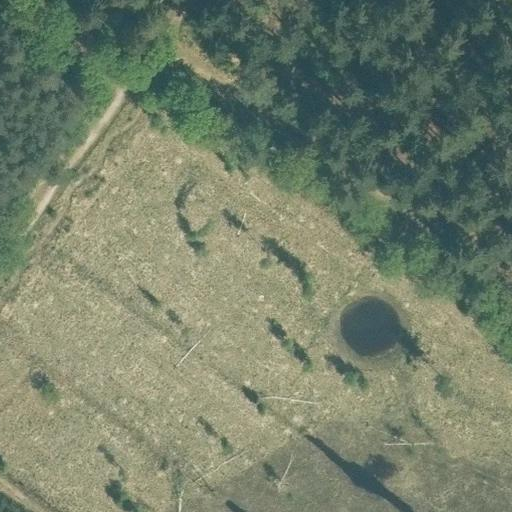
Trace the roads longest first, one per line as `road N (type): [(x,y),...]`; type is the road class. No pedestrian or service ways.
road 1 (track): [(147,60),(192,63),(511,290)]
road 2 (track): [(0,255),(128,83)]
road 3 (track): [(128,83),(11,0)]
